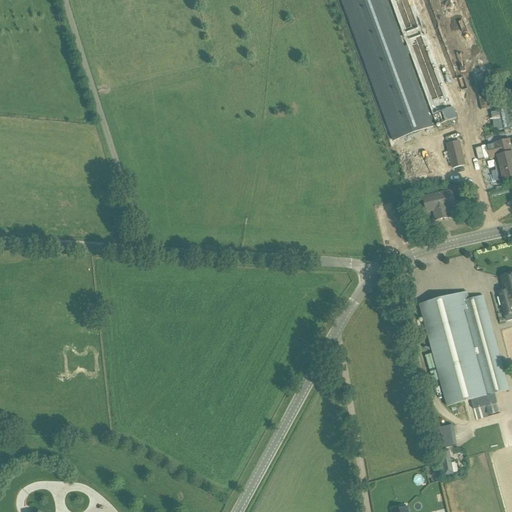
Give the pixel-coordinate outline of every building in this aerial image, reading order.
[(480,118),(468,70),(429,79),(445,146),(458,143),(453,124),(480,118)] [(511,147),(510,141),(487,147),(490,159),(498,157),(504,181),(511,178),(511,147)] [(453,191),(423,198),(427,213),(433,212),(436,221),(452,217),(449,208),(456,207),(453,191)] [(505,291),(498,293),(505,317),(507,317),(508,322),(511,320),(511,274),(501,278),(505,291)] [(467,293),(420,306),(448,408),(509,391),(484,297),(469,301),(467,293)] [(440,445),(453,443),(451,428),(438,430),(440,445)] [(448,450),(439,452),(444,477),(453,476),(448,450)]
